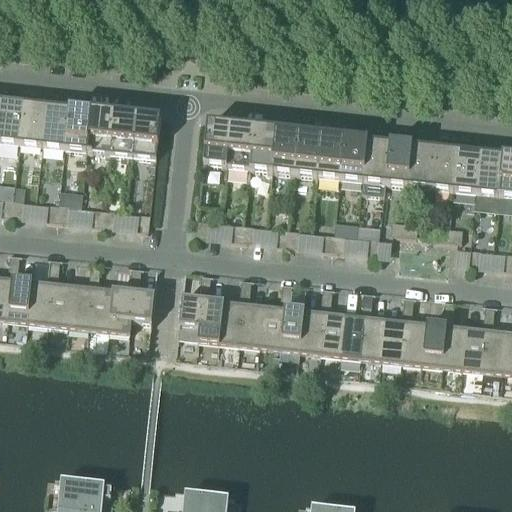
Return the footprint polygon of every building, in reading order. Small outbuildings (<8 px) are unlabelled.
[(0,113),(0,149),(19,152),(23,111),(1,109),(0,113)] [(19,152),(42,154),(46,114),(23,111),(19,152)] [(42,154),(64,157),(69,116),(46,114),(42,154)] [(64,157),(87,159),(91,118),(69,116),(64,157)] [(87,159),(110,162),(114,121),(91,118),(87,159)] [(110,162),(132,164),(137,123),(114,121),(110,162)] [(137,123),(132,164),(156,167),(160,126),(137,123)] [(203,172),(226,174),(230,134),(207,131),(203,172)] [(226,174),(249,177),(253,136),(230,134),(226,174)] [(249,177),(271,179),(276,138),(253,136),(249,177)] [(271,179),(294,182),(299,141),(276,138),(271,179)] [(294,182),(317,184),(321,143),(299,141),(294,182)] [(317,184),(340,186),(344,146),(321,143),(317,184)] [(340,186),(362,189),(367,148),(344,146),(340,186)] [(362,189),(385,191),(389,151),(367,148),(362,189)] [(385,191),(408,194),(412,153),(389,151),(385,191)] [(408,194),(430,196),(435,155),(412,153),(408,194)] [(430,196),(453,199),(457,158),(435,155),(430,196)] [(453,199),(475,201),(480,160),(457,158),(453,199)] [(475,201),(498,203),(503,163),(480,160),(475,201)] [(498,203),(511,204),(511,163),(503,163),(498,203)] [(137,220),(149,221),(151,204),(140,203),(139,208),(138,208),(137,220)] [(0,219),(0,222),(11,224),(13,209),(1,207),(0,219)] [(13,209),(11,224),(23,225),(24,210),(13,209)] [(45,228),(56,229),(58,214),(47,212),(45,228)] [(58,214),(56,229),(68,230),(70,215),(58,214)] [(90,233),(102,234),(103,218),(92,217),(90,233)] [(103,218),(102,234),(113,235),(115,220),(103,218)] [(137,222),(136,238),(148,239),(150,222),(137,220),(137,222)] [(195,244),(207,245),(209,230),(209,228),(197,227),(195,244)] [(389,242),(402,244),(404,230),(390,229),(389,242)] [(348,242),(356,243),(358,231),(350,230),(348,242)] [(404,230),(402,244),(416,245),(417,232),(404,230)] [(230,248),(241,249),(243,234),(231,232),(230,248)] [(243,234),(241,249),(253,250),(254,235),(243,234)] [(434,247),(447,249),(449,235),(436,234),(434,247)] [(449,235),(447,249),(461,250),(462,236),(449,235)] [(275,253),(286,254),(288,238),(277,237),(275,253)] [(288,238),(286,254),(298,255),(299,240),(288,238)] [(320,258),(332,259),(333,243),(322,242),(320,258)] [(333,243),(332,259),(343,260),(345,244),(333,243)] [(366,262),(377,264),(379,248),(367,247),(366,262)] [(467,273),(479,275),(481,259),(469,258),(467,273)] [(9,264),(8,275),(18,276),(19,264),(21,265),(21,264),(7,262),(7,263),(9,264)] [(502,277),(511,278),(511,262),(503,262),(502,277)] [(49,279),(58,280),(59,269),(62,269),(62,268),(48,267),(47,268),(50,268),(49,279)] [(89,283),(99,284),(100,273),(102,273),(88,271),(88,272),(90,272),(89,283)] [(7,287),(11,287),(16,287),(18,276),(8,275),(7,287)] [(131,276),(130,288),(139,289),(141,277),(143,278),(143,277),(129,275),(129,276),(131,276)] [(47,291),(52,291),(57,292),(58,280),(49,279),(47,291)] [(88,295),(93,296),(98,296),(99,284),(89,283),(88,295)] [(199,295),(209,296),(210,285),(212,285),(213,284),(198,283),(198,284),(201,284),(199,295)] [(0,328),(7,329),(11,287),(7,287),(0,285),(0,328)] [(7,329),(27,332),(32,289),(16,287),(11,287),(7,329)] [(240,300),(249,301),(251,289),(253,290),(253,289),(239,287),(239,288),(241,288),(240,300)] [(129,299),(133,300),(138,300),(139,289),(130,288),(129,299)] [(27,332),(48,334),(52,291),(47,291),(32,289),(27,332)] [(48,334),(68,336),(73,294),(57,292),(52,291),(48,334)] [(280,304),(290,305),(291,294),(294,294),(294,293),(279,292),(282,293),(280,304)] [(68,336),(88,338),(93,296),(88,295),(73,294),(68,336)] [(198,307),(203,308),(207,308),(209,296),(199,295),(198,307)] [(88,338),(109,340),(113,298),(98,296),(93,296),(88,338)] [(322,297),(321,308),(330,309),(332,298),(334,298),(334,297),(320,296),(320,297),(322,297)] [(113,298),(109,340),(128,343),(129,343),(131,329),(130,329),(133,300),(129,299),(113,298)] [(138,300),(133,300),(130,329),(131,329),(150,331),(150,333),(151,333),(154,302),(138,300)] [(240,300),(239,311),(243,312),(248,312),(249,301),(240,300)] [(363,302),(361,313),(371,314),(372,302),(375,303),(375,302),(360,300),(360,301),(363,302)] [(280,304),(279,316),(284,316),(289,317),(290,305),(280,304)] [(177,348),(197,350),(203,308),(198,307),(182,305),(177,348)] [(402,317),(412,318),(413,307),(415,307),(415,306),(401,305),(401,306),(403,306),(402,317)] [(197,350),(218,352),(223,310),(207,308),(203,308),(197,350)] [(320,320),(324,321),(329,321),(330,309),(321,308),(320,320)] [(444,310),(443,322),(452,323),(453,311),(456,312),(456,311),(441,309),(441,310),(444,310)] [(218,352),(239,355),(243,312),(239,311),(223,310),(218,352)] [(239,355),(259,357),(264,314),(248,312),(243,312),(239,355)] [(360,325),(365,325),(370,326),(371,314),(361,313),(360,325)] [(259,357),(279,359),(284,316),(279,316),(264,314),(259,357)] [(485,315),(483,326),(493,327),(494,316),(496,316),(496,315),(482,314),(485,315)] [(279,359),(300,361),(304,319),(289,317),(284,316),(279,359)] [(401,329),(406,329),(410,330),(412,318),(402,317),(401,329)] [(300,361),(320,363),(324,321),(320,320),(304,319),(300,361)] [(320,363),(340,365),(345,323),(329,321),(324,321),(320,363)] [(441,333),(446,334),(451,334),(452,323),(443,322),(441,333)] [(340,365),(360,368),(365,325),(360,325),(345,323),(340,365)] [(360,368),(381,370),(385,327),(370,326),(365,325),(360,368)] [(482,338),(487,338),(491,339),(493,327),(483,326),(482,338)] [(381,370),(401,372),(406,329),(401,329),(385,327),(381,370)] [(401,372),(421,374),(426,332),(410,330),(406,329),(401,372)] [(421,374),(442,376),(446,334),(441,333),(426,332),(421,374)] [(442,376),(462,379),(466,336),(451,334),(446,334),(442,376)] [(462,379),(482,381),(487,338),(482,338),(466,336),(462,379)] [(482,381),(502,383),(507,340),(491,339),(487,338),(482,381)] [(502,383),(511,383),(511,340),(507,340),(502,383)] [(107,511),(100,511),(102,491),(63,487),(59,511),(107,511)] [(225,511),(226,504),(187,500),(185,511),(225,511)]
